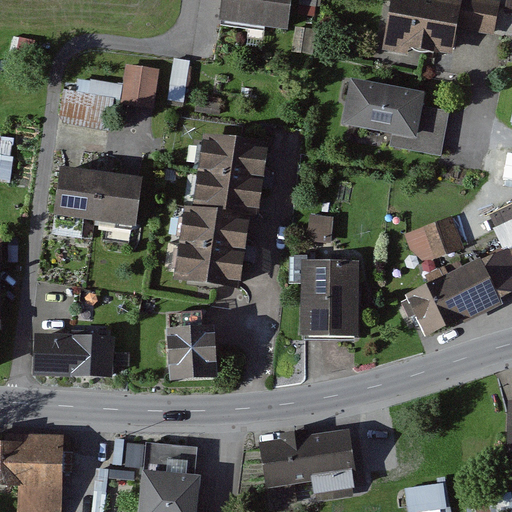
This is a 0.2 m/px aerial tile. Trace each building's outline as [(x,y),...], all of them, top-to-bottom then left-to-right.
[(302,0),(234,0),(233,23),(300,27),(302,0)] [(459,0),(459,2),(445,0),(394,0),(386,42),(453,55),(459,27),(494,34),(500,2),(486,0),(459,0)] [(166,67),(135,63),(130,102),(161,106),(166,67)] [(429,98),(351,83),(343,126),(393,135),(390,147),(441,156),(448,115),(426,111),(429,98)] [(122,96),(72,89),(67,122),(117,129),(122,96)] [(0,169),(14,170),(14,132),(0,131),(0,169)] [(271,145),(208,135),(176,279),(242,289),(271,145)] [(150,174),(74,167),(69,222),(144,229),(150,174)] [(341,216),(319,214),(317,240),(339,242),(341,216)] [(458,217),(413,233),(424,264),(469,248),(458,217)] [(511,301),(511,248),(416,293),(437,336),(511,301)] [(365,258),(313,259),(314,330),(365,330),(365,258)] [(215,327),(171,330),(174,382),(218,379),(215,327)] [(119,330),(45,332),(47,373),(120,371),(119,330)] [(143,454),(144,432),(129,432),(128,454),(143,454)] [(369,488),(363,433),(276,443),(282,497),(369,488)] [(61,511),(64,440),(0,438),(0,484),(18,485),(17,511),(61,511)] [(144,511),(206,511),(210,478),(198,477),(201,450),(151,445),(144,511)] [(451,484),(413,489),(416,511),(424,511),(455,508),(451,484)]
